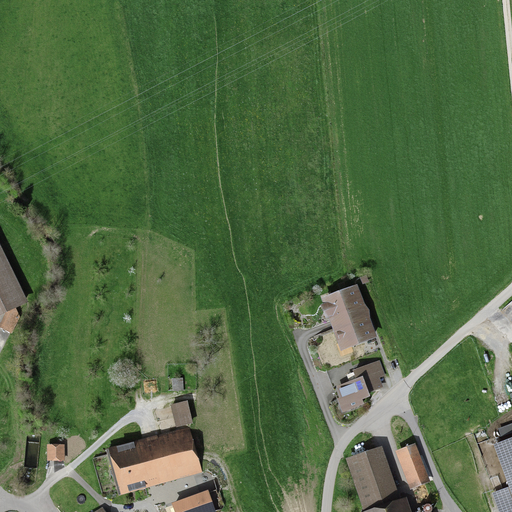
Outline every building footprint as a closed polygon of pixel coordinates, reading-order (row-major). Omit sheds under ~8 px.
[(0,249),(0,317),(14,311),(26,306),(0,249)] [(355,289),(333,297),(335,303),(327,306),(325,308),(324,312),(326,315),(331,315),(332,318),(361,307),(355,289)] [(19,320),(14,311),(4,317),(0,323),(0,332),(10,338),(19,320)] [(373,337),(367,319),(336,330),(341,342),(349,339),(351,345),(373,337)] [(358,380),(339,387),(347,409),(362,404),(360,399),(368,396),(367,392),(380,388),(372,365),(354,371),(358,380)] [(131,448),(115,452),(125,488),(148,482),(147,479),(198,465),(189,436),(132,451),(131,448)] [(511,436),(494,443),(510,484),(511,490),(511,436)] [(63,446),(48,446),(48,460),(63,460),(63,446)] [(414,446),(401,452),(414,485),(427,480),(414,446)] [(402,511),(399,501),(392,503),(374,453),(351,461),(368,511),(366,511),(402,511)] [(498,511),(511,511),(511,490),(510,484),(491,491),(498,511)] [(207,493),(174,505),(177,511),(213,511),(214,511),(207,493)] [(424,508),(425,509),(426,509),(427,510),(429,510),(430,509),(431,508),(432,507),(432,506),(432,505),(431,503),(430,502),(429,501),(428,501),(426,501),(425,502),(424,503),(424,505),(424,506),(424,508)]
